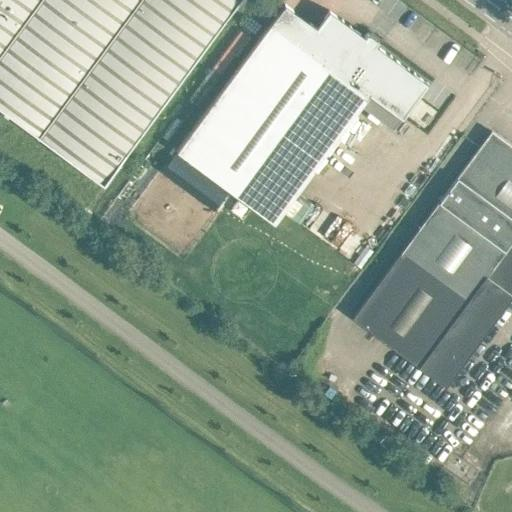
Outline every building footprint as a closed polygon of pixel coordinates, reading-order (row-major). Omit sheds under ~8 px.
[(0,0),(0,50),(37,0),(0,0)] [(0,105),(38,134),(137,0),(37,0),(0,50),(0,105)] [(103,182),(235,4),(238,0),(137,0),(38,134),(103,182)] [(260,35),(176,148),(273,220),(281,209),(360,104),(393,129),(402,116),(415,99),(427,82),(376,44),(378,41),(367,32),(364,36),(329,10),(330,10),(329,9),(317,26),(304,43),(273,20),(285,3),(285,2),(260,35)] [(511,145),(491,130),(439,200),(438,199),(351,315),(445,384),(511,294),(511,145)]
